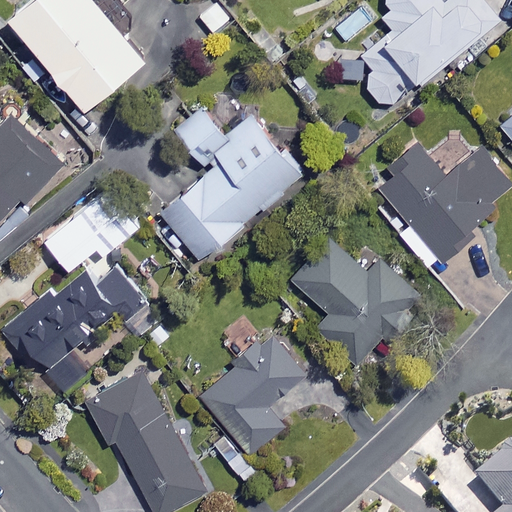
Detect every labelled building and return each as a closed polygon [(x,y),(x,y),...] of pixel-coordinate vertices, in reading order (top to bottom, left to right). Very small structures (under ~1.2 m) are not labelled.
[(136,62),(84,0),(26,0),(2,20),(78,111),(136,62)] [(380,99),(394,100),(495,17),(480,0),(388,0),(389,2),(378,10),(389,24),(355,52),(367,66),(365,80),(369,90),(380,99)] [(311,17),(295,29),(321,63),(337,51),(311,17)] [(221,133),(197,102),(170,123),(204,166),(156,204),(195,254),(298,173),(249,111),(221,133)] [(511,109),(498,121),(511,137),(511,109)] [(61,160),(9,110),(0,119),(0,211),(17,193),(24,199),(61,160)] [(409,132),(365,169),(408,220),(397,229),(427,265),(468,230),(463,223),(510,183),(476,143),(442,172),(409,132)] [(105,174),(67,207),(104,250),(142,217),(105,174)] [(360,268),(326,235),(289,274),(325,309),(312,322),(351,360),(416,293),(374,253),(360,268)] [(137,293),(111,261),(90,278),(81,267),(10,322),(56,381),(78,364),(66,349),(137,293)] [(142,298),(123,313),(137,331),(156,316),(142,298)] [(302,371),(268,327),(195,385),(247,450),(282,422),(265,400),(302,371)] [(156,511),(206,485),(140,365),(83,396),(106,439),(113,435),(154,511),(156,511)] [(256,471),(221,430),(209,441),(243,481),(256,471)] [(511,511),(511,440),(473,474),(501,508),(496,511),(511,511)]
